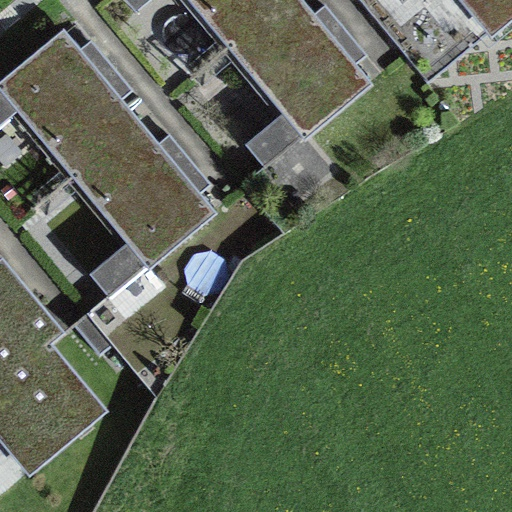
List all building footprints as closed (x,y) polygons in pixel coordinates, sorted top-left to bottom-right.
[(174,0),(181,0),(227,53),(288,0),(124,0),(122,2),(143,27),(174,0)] [(374,94),(293,0),(288,0),(227,53),(289,125),(249,159),(270,183),(374,94)] [(511,0),(350,0),(436,98),(511,31),(511,0)] [(0,140),(23,121),(72,178),(134,125),(62,41),(0,94),(0,140)] [(213,217),(134,125),(72,178),(131,247),(90,283),(109,306),(213,217)] [(5,265),(0,269),(0,496),(4,502),(107,416),(51,349),(65,337),(5,265)]
